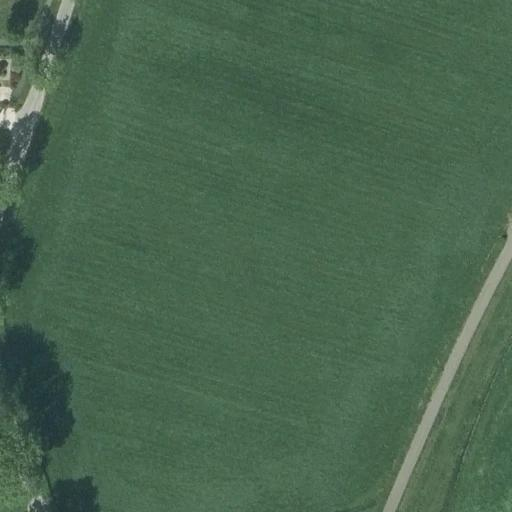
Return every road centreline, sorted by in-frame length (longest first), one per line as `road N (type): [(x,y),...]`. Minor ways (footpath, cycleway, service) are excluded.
road 1 (unclassified): [(387,511),(511,239)]
road 2 (unclassified): [(0,221),(73,0)]
road 3 (unclassified): [(36,511),(0,368)]
